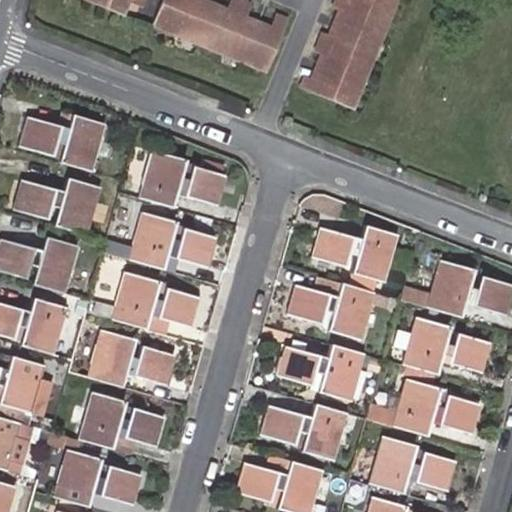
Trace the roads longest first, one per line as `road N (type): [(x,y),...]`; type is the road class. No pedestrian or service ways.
road 1 (residential): [(283,153),(182,511)]
road 2 (residential): [(283,153),(0,41)]
road 3 (residential): [(511,240),(283,153)]
